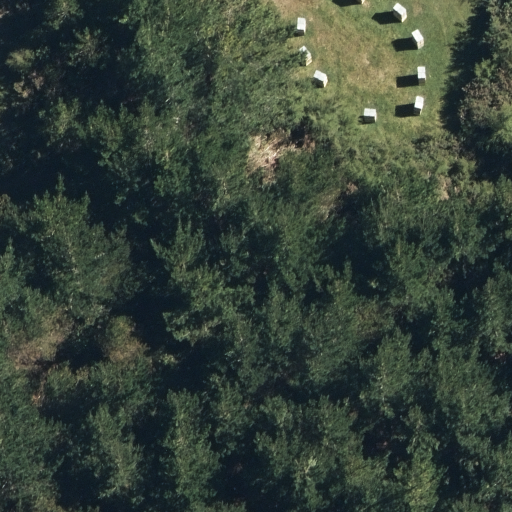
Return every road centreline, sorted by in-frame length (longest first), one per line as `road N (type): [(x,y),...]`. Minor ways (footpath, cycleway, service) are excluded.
road 1 (track): [(511,267),(0,82)]
road 2 (track): [(121,511),(21,177),(0,179)]
